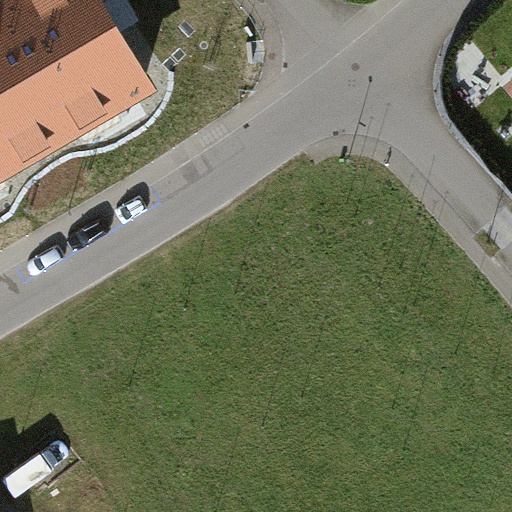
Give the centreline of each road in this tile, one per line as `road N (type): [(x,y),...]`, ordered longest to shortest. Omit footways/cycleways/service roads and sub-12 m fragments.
road 1 (residential): [(359,71),(186,195),(0,306)]
road 2 (residential): [(511,237),(359,71)]
